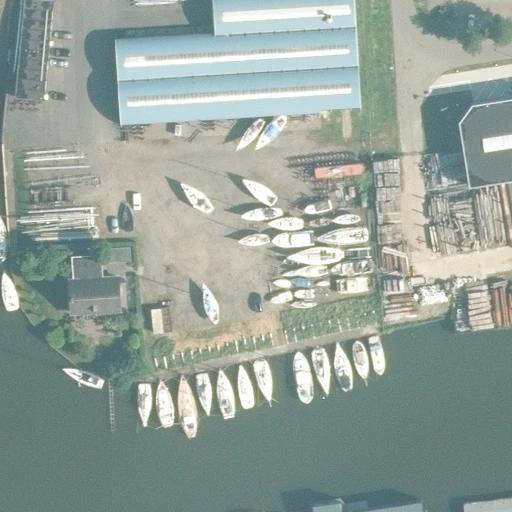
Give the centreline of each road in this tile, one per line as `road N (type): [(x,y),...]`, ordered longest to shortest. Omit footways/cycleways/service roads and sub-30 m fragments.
road 1 (unknown): [(90,0),(90,125),(125,186),(170,223)]
road 2 (unknown): [(511,252),(452,273),(418,265),(409,255),(408,174)]
